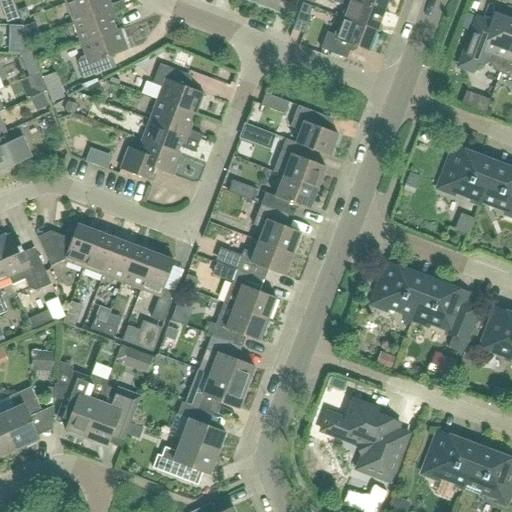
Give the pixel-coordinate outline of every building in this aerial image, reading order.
[(110,0),(74,0),(66,3),(73,23),(109,11),(110,15),(115,13),(118,12),(115,4),(112,5),(110,0)] [(255,0),(255,3),(276,11),(279,0),(255,0)] [(346,7),(341,18),(376,31),(384,11),(354,0),(332,0),(332,1),(346,7)] [(354,0),(384,11),(388,0),(354,0)] [(123,1),(115,4),(118,12),(126,9),(123,1)] [(311,16),(309,16),(312,7),(302,3),(292,30),(304,34),(311,16)] [(110,15),(109,11),(73,23),(81,44),(116,31),(116,30),(112,21),(117,19),(115,13),(110,15)] [(493,69),(500,72),(511,41),(511,21),(495,15),(489,31),(475,26),(460,66),(474,71),(477,64),(482,66),(490,63),(493,69)] [(341,18),(335,35),(327,32),(320,49),(346,59),(351,45),(368,52),(376,31),(341,18)] [(119,29),(116,30),(116,31),(81,44),(85,55),(80,57),(77,62),(83,79),(109,70),(105,58),(127,50),(119,29)] [(511,41),(500,72),(507,74),(511,72),(511,41)] [(162,88),(157,100),(192,113),(192,114),(195,115),(203,94),(182,85),(186,74),(160,64),(152,84),(162,88)] [(36,98),(40,110),(56,104),(52,92),(36,98)] [(289,103),(265,94),(261,106),(284,115),(289,103)] [(157,100),(149,120),(185,133),(183,138),(191,141),(194,132),(186,129),(192,114),(192,113),(157,100)] [(322,128),(327,117),(298,106),(290,127),(300,131),(295,143),(309,148),(309,149),(329,157),(338,134),(322,128)] [(149,120),(142,140),(177,153),(179,147),(195,153),(202,135),(194,132),(191,141),(183,138),(185,133),(149,120)] [(6,132),(0,134),(0,171),(31,158),(22,136),(7,136),(6,132)] [(291,154),(283,176),(317,189),(325,167),(305,159),(309,149),(309,148),(295,143),(285,139),(281,151),(291,154)] [(129,147),(125,157),(120,169),(153,181),(157,170),(172,176),(181,154),(177,153),(142,140),(138,150),(129,147)] [(479,205),(496,160),(495,159),(492,168),(479,163),(481,158),(453,147),(437,189),(453,195),(455,193),(472,199),(471,202),(479,205)] [(497,160),(496,160),(479,205),(480,205),(481,202),(505,212),(504,215),(511,217),(511,169),(509,168),(507,173),(494,168),(497,160)] [(309,211),(317,189),(283,176),(275,197),(265,193),(260,205),(284,214),(293,217),(297,206),(309,211)] [(228,193),(252,201),(256,190),(232,181),(228,193)] [(263,229),(258,241),(292,254),(301,232),(280,225),(284,214),(260,205),(253,225),(263,229)] [(64,261),(83,268),(97,232),(77,225),(72,240),(50,232),(38,237),(51,267),(64,261)] [(83,268),(102,275),(116,239),(97,232),(83,268)] [(5,235),(0,236),(0,258),(9,278),(12,284),(24,278),(29,288),(36,291),(39,290),(51,284),(37,254),(26,259),(14,233),(6,237),(5,235)] [(102,275),(121,283),(135,246),(116,239),(102,275)] [(244,250),(236,270),(259,279),(264,268),(284,276),(292,254),(258,241),(254,254),(244,250)] [(121,283),(140,290),(154,253),(135,246),(121,283)] [(140,290),(159,297),(151,318),(163,323),(175,293),(163,289),(174,261),(154,253),(140,290)] [(0,294),(1,294),(0,291),(0,281),(9,278),(0,258),(0,313),(7,310),(0,295),(0,294)] [(409,328),(412,321),(427,281),(429,275),(424,287),(410,282),(414,273),(386,263),(370,305),(386,311),(387,308),(405,315),(404,318),(411,321),(408,328),(409,328)] [(233,307),(267,320),(276,298),(255,290),(259,279),(236,270),(224,302),(234,306),(233,307)] [(442,287),(427,281),(412,321),(428,327),(429,325),(446,332),(446,334),(453,337),(449,348),(462,353),(479,307),(452,297),(455,290),(443,285),(442,287)] [(267,320),(233,307),(229,319),(219,315),(215,324),(211,323),(207,334),(235,345),(239,334),(259,341),(267,320)] [(511,363),(511,314),(509,314),(504,326),(491,321),(496,309),(495,308),(479,350),(487,354),(488,351),(506,357),(505,360),(511,363)] [(75,327),(78,318),(66,313),(63,323),(75,327)] [(94,319),(91,329),(114,338),(118,328),(94,319)] [(198,370),(246,388),(254,367),(229,357),(233,344),(211,336),(198,370)] [(99,362),(95,372),(110,377),(114,367),(99,362)] [(185,403),(204,410),(208,412),(213,399),(238,409),(246,388),(198,370),(185,403)] [(91,374),(90,378),(74,372),(57,417),(68,421),(65,430),(86,438),(108,381),(91,374)] [(107,446),(112,434),(124,438),(141,396),(118,387),(117,390),(106,386),(108,381),(86,438),(107,446)] [(0,415),(0,416),(15,450),(39,439),(29,418),(42,412),(31,387),(9,397),(14,409),(0,415)] [(390,482),(399,460),(409,434),(397,429),(400,423),(398,423),(397,427),(377,419),(376,416),(378,409),(353,400),(346,420),(327,413),(320,431),(356,445),(361,457),(357,469),(390,482)] [(181,440),(217,454),(225,432),(199,423),(204,410),(185,403),(182,402),(177,415),(189,419),(181,440)] [(0,456),(15,450),(0,416),(0,456)] [(461,498),(476,456),(462,451),(465,442),(437,432),(421,474),(438,480),(439,477),(456,484),(455,487),(463,490),(460,498),(461,498)] [(217,454),(181,440),(177,452),(165,447),(161,456),(157,455),(152,468),(180,479),(185,466),(209,475),(217,454)] [(476,456),(461,498),(464,490),(480,496),(481,493),(498,500),(497,503),(506,506),(511,489),(511,469),(504,466),(507,458),(494,453),(494,456),(479,450),(476,456)]
